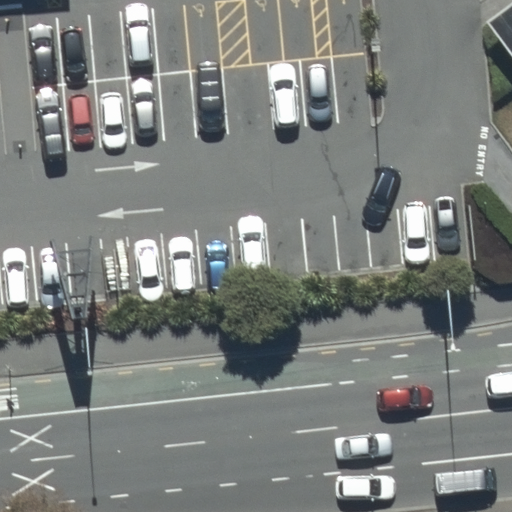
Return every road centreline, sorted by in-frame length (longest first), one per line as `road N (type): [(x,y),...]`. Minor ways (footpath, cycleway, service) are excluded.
road 1 (trunk): [(0,460),(321,427)]
road 2 (trunk): [(321,427),(511,361)]
road 3 (trunk): [(321,427),(511,407)]
